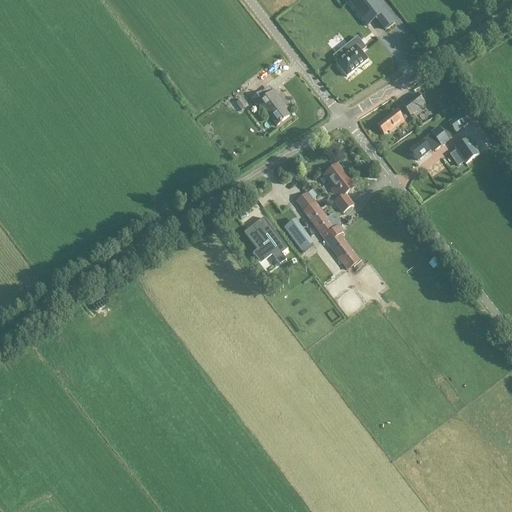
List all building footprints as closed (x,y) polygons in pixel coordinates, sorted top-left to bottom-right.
[(349,0),(355,7),(351,9),(366,29),(385,14),(374,0),(349,0)] [(380,24),(389,38),(397,33),(388,19),(380,24)] [(369,34),(359,42),(373,59),(383,51),(369,34)] [(337,65),(347,78),(368,61),(358,49),(337,65)] [(342,83),(346,90),(351,87),(347,80),(342,83)] [(257,107),(260,104),(277,127),(289,119),(283,109),(285,107),(269,87),(262,93),(261,92),(251,100),(257,107)] [(411,116),(425,105),(417,95),(403,107),(411,116)] [(234,101),(242,111),(247,108),(241,100),(238,103),(236,100),(234,101)] [(405,122),(397,112),(377,127),(384,136),(388,133),(390,134),(405,122)] [(456,134),(469,125),(468,123),(473,120),(468,113),(463,116),(462,114),(448,123),(456,134)] [(435,152),(448,142),(439,129),(410,152),(418,162),(433,150),(435,152)] [(481,156),(469,140),(455,150),(466,166),(481,156)] [(355,207),(346,196),(356,188),(345,174),(343,175),(337,167),(324,177),(334,189),(332,191),(339,200),(334,204),(343,216),(355,207)] [(260,197),(265,194),(261,187),(256,190),(260,197)] [(296,202),(304,213),(348,271),(360,262),(342,238),(343,237),(342,235),(343,234),(338,227),(335,230),(315,204),(308,194),(296,202)] [(278,250),(283,256),(289,252),(266,220),(246,235),(258,252),(256,254),(262,262),(278,250)] [(286,231),(301,251),(311,243),(297,223),(286,231)]
